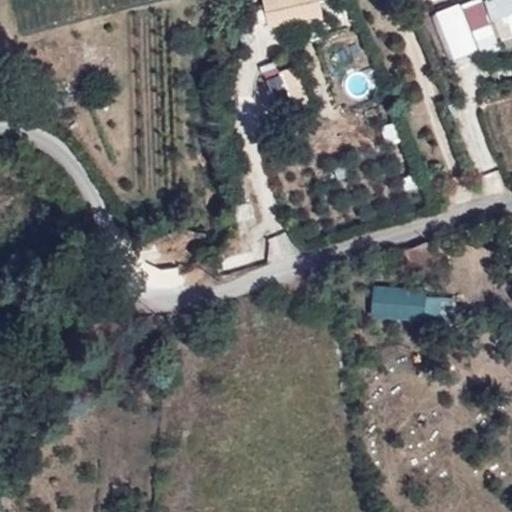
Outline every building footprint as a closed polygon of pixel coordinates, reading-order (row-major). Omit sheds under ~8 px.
[(266,0),(274,29),(328,15),(323,0),(266,0)] [(511,0),(489,0),(502,35),(511,31),(511,0)] [(447,60),(479,46),(463,5),(430,17),(447,60)] [(46,82),(44,96),(71,98),(77,99),(77,85),(72,84),(73,74),(51,73),(50,82),(46,82)] [(71,98),(44,96),(42,108),(71,111),(71,98)] [(440,267),(429,241),(407,249),(418,275),(440,267)] [(374,316),(423,319),(426,288),(376,284),(374,316)]
